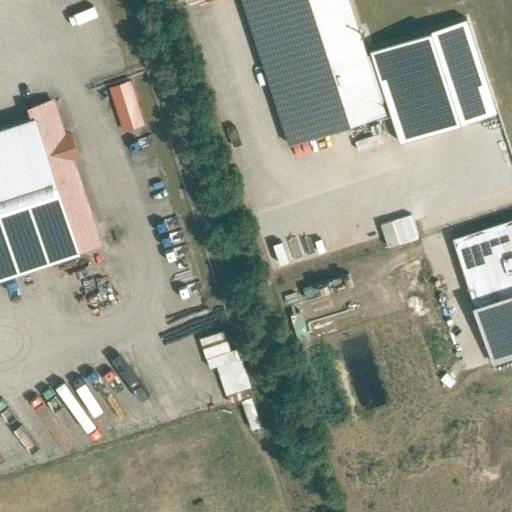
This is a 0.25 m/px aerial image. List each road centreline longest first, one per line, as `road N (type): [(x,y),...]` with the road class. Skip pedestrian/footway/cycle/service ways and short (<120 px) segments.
road 1 (unknown): [(54,0),(157,258),(160,310),(157,329),(0,390)]
road 2 (unknown): [(236,0),(274,148),(292,170),(511,181)]
